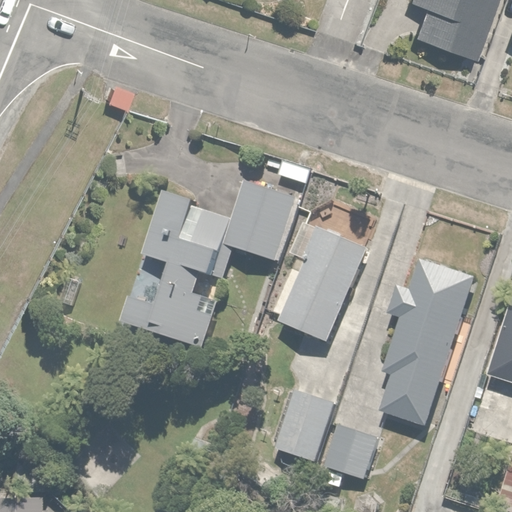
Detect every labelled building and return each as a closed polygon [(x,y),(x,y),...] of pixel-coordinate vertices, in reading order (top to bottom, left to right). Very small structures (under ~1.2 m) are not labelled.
[(410,0),(409,3),(424,9),(414,38),(477,60),(497,0),(410,0)] [(300,199),(250,186),(241,220),(168,200),(152,257),(173,262),(161,306),(134,298),(125,331),(208,353),(221,306),(200,300),(206,281),(224,286),(233,253),(281,266),(300,199)] [(379,250),(317,227),(280,327),(342,350),(379,250)] [(479,279),(426,262),(417,292),(404,288),(394,320),(404,323),(387,378),(398,381),(387,415),(433,429),(479,279)] [(511,314),(494,380),(511,384),(511,314)] [(342,406),(297,390),(275,452),(320,467),(342,406)] [(104,418),(58,463),(92,500),(139,455),(104,418)] [(379,444),(341,431),(328,471),(330,471),(325,486),(344,492),(349,475),(367,481),(379,444)]
